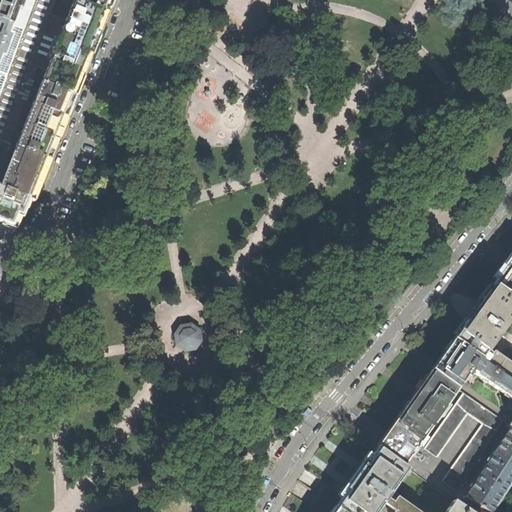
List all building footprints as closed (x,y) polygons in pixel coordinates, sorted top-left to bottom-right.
[(81,2),(77,0),(0,0),(0,221),(11,225),(15,215),(22,217),(30,196),(47,153),(64,111),(79,72),(82,64),(86,63),(104,18),(107,12),(81,2)] [(111,0),(82,0),(81,2),(107,12),(111,0)] [(511,250),(505,260),(499,268),(503,270),(497,279),(494,283),(505,292),(511,295),(511,250)] [(492,276),(497,279),(503,270),(499,268),(499,267),(492,276)] [(452,340),(485,363),(491,353),(487,350),(511,314),(511,295),(505,292),(494,283),(484,296),(463,325),(452,340)] [(180,326),(174,334),(175,344),(184,351),(195,349),(201,340),(199,330),(190,324),(180,326)] [(442,355),(430,370),(457,389),(472,366),(478,369),(475,373),(511,398),(511,419),(508,424),(511,426),(511,427),(511,381),(485,363),(452,340),(442,355)] [(511,381),(511,364),(493,351),(491,353),(485,363),(511,381)] [(418,443),(419,443),(444,408),(443,408),(457,389),(430,370),(418,388),(392,425),(386,433),(378,445),(404,464),(412,453),(418,443)] [(441,482),(455,491),(503,421),(463,393),(424,448),(436,457),(466,413),(481,423),(441,482)] [(511,427),(511,426),(495,450),(511,460),(511,427)] [(404,464),(378,445),(365,464),(344,495),(335,506),(343,511),(377,511),(378,511),(388,497),(408,467),(404,464)] [(511,478),(511,460),(495,450),(481,473),(505,489),(511,478)] [(498,500),(505,489),(481,473),(466,496),(490,511),(498,500)] [(394,501),(388,497),(378,511),(379,511),(420,511),(398,496),(394,501)] [(470,511),(454,500),(445,511),(470,511)]
